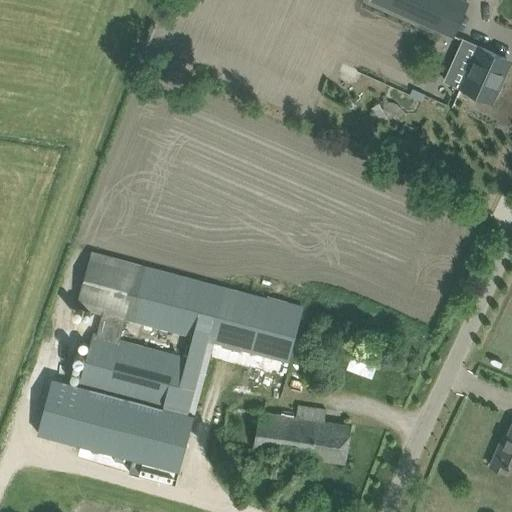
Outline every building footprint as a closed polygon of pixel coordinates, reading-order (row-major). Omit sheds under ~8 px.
[(373,0),(454,36),(468,3),(461,0),(373,0)] [(461,87),(474,93),(492,101),(500,85),(496,83),(507,59),(480,46),(461,87)] [(186,63),(169,56),(162,73),(180,80),(186,63)] [(425,92),(412,87),(410,93),(423,98),(425,92)] [(52,378),(38,433),(133,458),(129,472),(176,484),(214,342),(289,361),(290,356),(301,315),(304,304),(91,248),(76,306),(125,318),(191,335),(186,354),(94,330),(79,385),(52,378)] [(372,315),(336,301),(336,302),(327,324),(363,338),(371,316),(372,315)] [(315,319),(301,315),(290,356),(304,359),(309,342),(310,342),(314,328),(312,328),(315,319)] [(259,411),(253,450),(346,464),(352,425),(259,411)] [(511,426),(504,445),(500,443),(490,465),(507,473),(510,466),(511,467),(511,426)]
